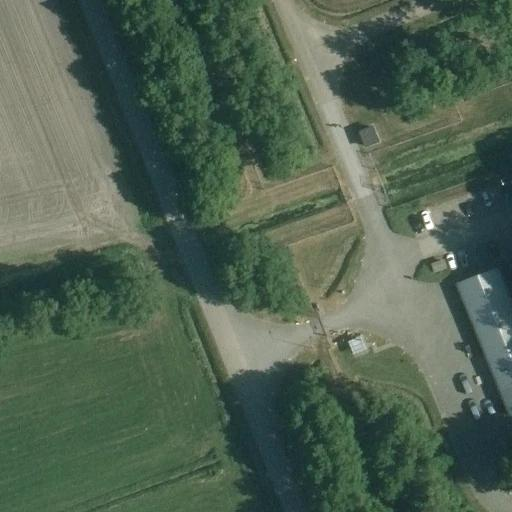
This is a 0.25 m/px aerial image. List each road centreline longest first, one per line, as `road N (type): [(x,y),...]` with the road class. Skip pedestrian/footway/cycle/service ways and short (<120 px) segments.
road 1 (unclassified): [(293,511),(88,0)]
road 2 (unknown): [(302,51),(475,473),(509,511)]
road 3 (unknown): [(431,0),(302,51)]
